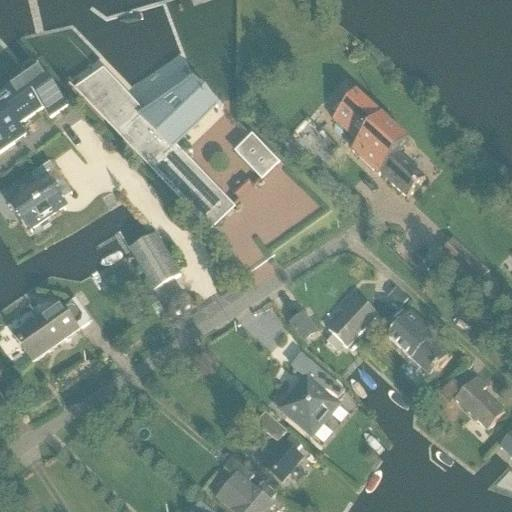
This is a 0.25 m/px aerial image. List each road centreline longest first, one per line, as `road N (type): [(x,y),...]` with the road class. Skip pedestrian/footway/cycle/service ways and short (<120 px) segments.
road 1 (unclassified): [(0,459),(344,237)]
road 2 (unknown): [(241,303),(72,129)]
road 3 (track): [(344,237),(511,384)]
